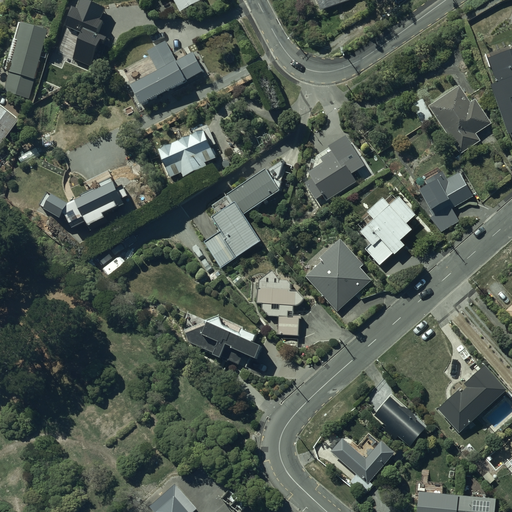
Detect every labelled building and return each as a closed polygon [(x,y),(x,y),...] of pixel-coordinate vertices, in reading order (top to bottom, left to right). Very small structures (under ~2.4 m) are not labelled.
[(168,0),(171,1),(172,0),(179,14),(204,3),(202,0),(168,0)] [(315,0),(321,14),(359,0),(315,0)] [(105,13),(82,4),(82,5),(78,4),(75,11),(73,11),(70,19),(72,20),(67,31),(83,37),(74,60),(92,68),(101,48),(103,49),(108,39),(99,35),(103,25),(101,24),(105,13)] [(48,36),(22,28),(17,44),(19,44),(12,68),(10,68),(8,74),(10,74),(4,92),(29,100),(48,36)] [(179,73),(165,46),(124,68),(138,95),(179,73)] [(511,55),(490,63),(498,87),(492,89),(509,137),(511,136),(511,55)] [(471,107),(460,92),(430,112),(423,101),(413,108),(423,125),(434,119),(461,156),(480,143),(476,137),(491,126),(476,104),(471,107)] [(18,122),(0,108),(0,149),(18,126),(16,124),(18,122)] [(215,146),(207,128),(193,134),(194,137),(179,143),(181,145),(170,150),(169,147),(161,150),(162,152),(159,154),(170,181),(182,176),(184,180),(206,171),(205,167),(216,162),(209,148),(215,146)] [(323,198),(327,203),(356,184),(352,177),(365,169),(346,141),(328,153),(331,157),(321,164),(323,168),(309,177),(312,182),(305,186),(316,202),(323,198)] [(243,218),(280,195),(268,174),(226,198),(228,200),(213,209),(218,218),(212,221),(220,234),(205,244),(221,270),(236,261),(237,262),(261,246),(243,218)] [(447,183),(443,175),(426,186),(430,191),(421,197),(433,216),(429,218),(441,233),(459,223),(452,210),(473,198),(460,176),(447,183)] [(115,192),(110,182),(99,188),(101,193),(69,209),(47,196),(40,209),(45,212),(44,213),(60,223),(63,219),(67,221),(72,232),(86,226),(87,230),(103,222),(102,219),(124,209),(121,203),(127,200),(122,189),(115,192)] [(370,247),(365,252),(380,268),(393,256),(395,259),(405,250),(401,246),(412,235),(406,229),(416,220),(400,204),(391,212),(383,204),(368,219),(374,225),(361,238),(370,247)] [(322,265),(306,280),(337,313),(370,282),(360,271),(364,268),(341,244),(321,263),(322,265)] [(280,285),(273,277),(260,286),(260,294),(258,294),(257,307),(263,307),(263,312),(268,319),(279,319),(278,337),(298,338),(298,321),(301,321),(301,316),(293,316),(293,308),(297,308),(303,303),(297,296),(291,295),(291,288),(288,286),(280,285)] [(508,303),(496,288),(487,295),(499,310),(508,303)] [(259,336),(220,318),(187,332),(191,344),(216,355),(215,357),(222,360),(223,357),(241,365),(244,357),(257,363),(262,352),(254,349),(257,342),(259,336)] [(506,395),(485,371),(466,389),(469,392),(461,398),(459,395),(439,412),(459,435),(506,395)] [(408,411),(392,397),(377,414),(379,416),(376,419),(387,429),(384,432),(396,442),(398,439),(411,450),(426,433),(417,425),(417,424),(417,423),(416,422),(416,421),(415,420),(415,419),(414,419),(414,418),(413,417),(412,416),(411,415),(410,414),(409,414),(409,413),(408,413),(408,412),(407,412),(408,411)] [(394,456),(382,445),(367,463),(343,442),(332,455),(368,486),(394,456)] [(151,511),(195,511),(174,488),(150,510),(151,511)] [(495,511),(496,502),(420,496),(418,511),(495,511)]
